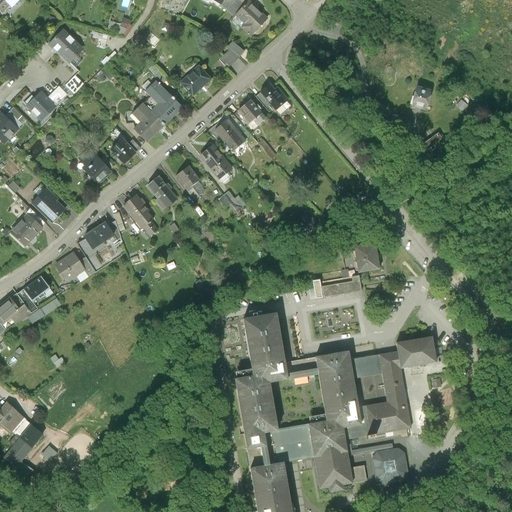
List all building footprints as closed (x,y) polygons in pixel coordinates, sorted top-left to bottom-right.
[(0,0),(0,8),(3,11),(9,5),(12,7),(19,0),(0,0)] [(236,0),(223,0),(222,2),(220,6),(227,10),(236,0)] [(234,17),(236,14),(245,6),(238,0),(236,0),(227,10),(234,17)] [(249,2),(248,2),(245,6),(236,14),(246,23),(241,28),(250,36),(267,19),(249,2)] [(54,18),(48,16),(45,25),(52,27),(54,18)] [(123,18),(117,32),(127,36),(133,23),(123,18)] [(63,30),(49,44),(69,63),(83,49),(63,30)] [(228,47),(231,49),(238,57),(244,51),(233,41),(228,47)] [(238,57),(231,49),(219,60),(224,65),(226,63),(229,66),(238,57)] [(115,54),(114,53),(108,59),(107,58),(102,63),(104,65),(115,54)] [(149,69),(162,85),(167,81),(153,65),(149,69)] [(210,79),(198,66),(180,83),(192,96),(210,79)] [(84,84),(75,76),(66,86),(75,94),(84,84)] [(48,96),(58,86),(53,81),(43,92),(48,96)] [(158,103),(150,111),(164,125),(181,107),(155,81),(145,91),(158,103)] [(275,91),(270,85),(260,93),(269,104),(275,111),(288,101),(278,89),(275,91)] [(429,90),(415,86),(411,91),(409,100),(410,107),(424,110),(429,90)] [(60,87),(48,98),(56,106),(67,95),(60,87)] [(48,98),(42,92),(28,107),(42,121),(56,106),(48,98)] [(269,104),(260,93),(256,96),(265,108),(269,104)] [(266,120),(251,102),(239,112),(249,124),(253,120),(258,126),(266,120)] [(142,103),(132,113),(141,122),(133,129),(146,142),(164,125),(150,111),(142,103)] [(14,109),(6,117),(18,129),(26,121),(14,109)] [(6,117),(1,113),(0,113),(0,140),(4,144),(18,129),(6,117)] [(245,142),(228,122),(216,132),(232,153),(245,142)] [(448,148),(437,133),(418,147),(419,148),(423,154),(420,156),(426,164),(448,148)] [(48,137),(46,139),(46,143),(48,145),(52,145),(54,143),(54,139),(52,137),(48,137)] [(128,145),(123,140),(111,151),(124,165),(136,153),(128,145)] [(128,145),(136,153),(140,149),(133,141),(128,145)] [(275,156),(262,141),(258,144),(271,159),(275,156)] [(232,170),(213,147),(200,157),(219,180),(232,170)] [(423,154),(419,148),(411,155),(421,167),(426,164),(420,156),(423,154)] [(101,162),(89,149),(78,159),(84,166),(82,168),(97,185),(111,172),(109,170),(101,162)] [(101,162),(109,170),(113,167),(105,158),(101,162)] [(199,183),(189,168),(176,176),(187,191),(192,187),(199,183)] [(177,200),(159,178),(148,187),(158,200),(156,202),(164,210),(177,200)] [(13,182),(9,187),(16,193),(20,189),(13,182)] [(57,199),(47,189),(46,190),(42,186),(35,192),(39,196),(31,204),(36,208),(52,224),(58,217),(65,210),(55,201),(57,199)] [(192,187),(187,191),(194,200),(199,197),(192,187)] [(228,193),(224,196),(237,213),(245,206),(238,197),(234,200),(228,193)] [(136,195),(123,206),(142,230),(144,229),(151,223),(153,221),(147,213),(148,212),(143,207),(145,206),(136,195)] [(28,216),(42,229),(46,225),(31,211),(28,216)] [(118,214),(113,215),(115,222),(118,232),(124,231),(118,214)] [(42,229),(28,216),(12,233),(26,247),(42,229)] [(115,222),(107,227),(113,236),(116,240),(121,238),(118,232),(115,222)] [(107,227),(105,223),(83,236),(91,249),(113,236),(107,227)] [(158,231),(151,223),(144,229),(151,237),(158,231)] [(174,224),(170,227),(176,236),(180,233),(174,224)] [(375,243),(355,247),(359,272),(379,269),(375,243)] [(78,263),(73,254),(55,265),(62,277),(73,279),(84,272),(78,263)] [(85,258),(78,263),(84,272),(88,278),(95,273),(85,258)] [(341,273),(342,280),(349,279),(348,272),(341,273)] [(41,277),(23,290),(32,302),(38,298),(40,300),(45,296),(43,294),(50,289),(41,277)] [(319,282),(313,283),(316,301),(362,293),(360,277),(349,279),(342,280),(320,284),(319,282)] [(38,310),(32,302),(23,290),(16,295),(31,315),(38,310)] [(10,300),(19,312),(11,318),(16,324),(31,315),(16,295),(10,300)] [(19,312),(10,300),(0,307),(0,324),(1,326),(11,318),(19,312)] [(28,318),(32,324),(43,316),(44,317),(61,306),(57,300),(28,318)] [(313,355),(314,358),(285,363),(276,312),(241,318),(251,374),(233,377),(255,511),(291,511),(284,468),(314,463),(318,489),(329,487),(329,492),(343,490),(343,485),(367,481),(364,466),(350,468),(349,458),(376,453),(372,459),(374,475),(383,482),(402,479),(408,471),(405,454),(398,448),(393,449),(392,444),(353,450),(351,440),(367,438),(367,439),(386,436),(386,438),(402,435),(402,437),(416,435),(415,427),(411,428),(401,369),(437,363),(433,336),(396,342),(397,351),(350,360),(349,349),(313,355)] [(25,420),(7,404),(3,409),(0,406),(0,425),(12,436),(14,433),(25,420)] [(31,425),(25,420),(14,433),(17,436),(20,438),(31,425)] [(44,436),(31,425),(20,438),(14,446),(4,458),(17,468),(44,436)] [(20,438),(17,436),(11,444),(14,446),(20,438)] [(42,454),(50,462),(57,454),(49,446),(42,454)]
